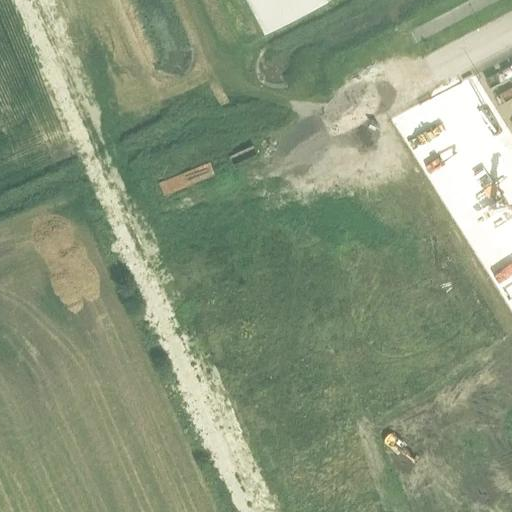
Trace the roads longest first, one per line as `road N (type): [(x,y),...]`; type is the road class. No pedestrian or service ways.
road 1 (unclassified): [(511,24),(174,202)]
road 2 (unclassified): [(313,511),(174,202)]
road 3 (unclassified): [(174,202),(85,0)]
